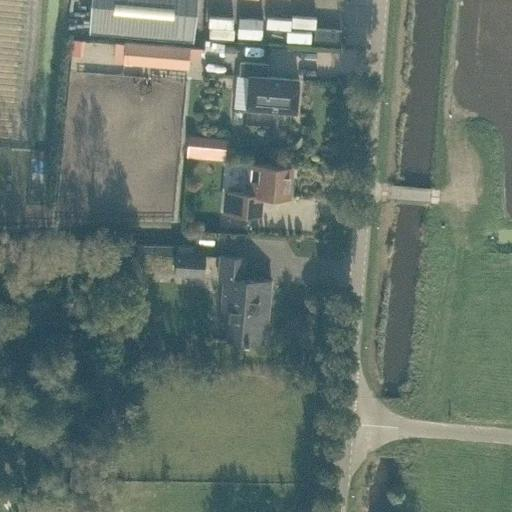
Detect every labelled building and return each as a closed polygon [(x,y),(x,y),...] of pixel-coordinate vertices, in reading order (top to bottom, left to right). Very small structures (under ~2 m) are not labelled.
[(191,36),(193,0),(93,0),(91,27),(191,36)] [(261,5),(261,32),(309,31),(309,17),(288,17),(288,4),(261,5)] [(233,16),(232,28),(258,30),(258,18),(233,16)] [(93,49),(94,30),(80,29),(79,48),(93,49)] [(126,40),(124,53),(173,57),(174,44),(126,40)] [(208,43),(207,55),(222,57),(222,43),(208,43)] [(191,45),(190,58),(199,59),(201,46),(191,45)] [(267,74),(268,61),(241,58),(239,73),(249,74),(246,106),(296,110),(299,77),(267,74)] [(190,138),(189,154),(226,156),(227,141),(190,138)] [(291,168),(291,165),(249,161),(246,191),(228,189),(226,210),(258,213),(260,193),(289,195),(290,182),(292,180),(293,171),(291,168)] [(205,253),(177,251),(175,271),(203,274),(205,253)] [(243,276),(245,256),(220,254),(218,279),(223,279),(221,304),(229,305),(227,337),(263,339),(264,319),(268,320),(268,318),(264,318),(264,308),(269,309),(271,278),(243,276)] [(147,273),(134,255),(119,266),(131,283),(147,273)]
